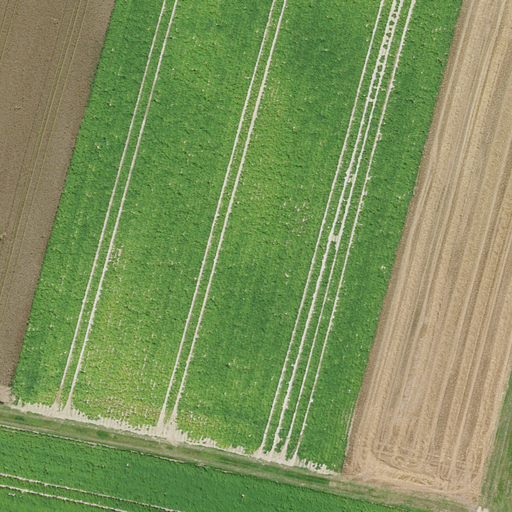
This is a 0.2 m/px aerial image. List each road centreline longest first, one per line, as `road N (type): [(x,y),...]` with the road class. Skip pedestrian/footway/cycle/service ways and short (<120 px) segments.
road 1 (track): [(0,420),(434,511)]
road 2 (track): [(511,386),(480,511)]
